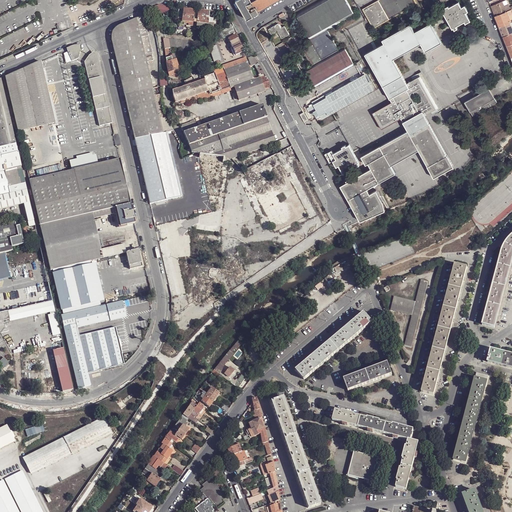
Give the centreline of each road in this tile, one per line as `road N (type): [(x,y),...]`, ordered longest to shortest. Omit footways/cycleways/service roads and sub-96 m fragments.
road 1 (unclassified): [(97,25),(161,294),(159,327),(136,368),(99,392),(47,403),(0,393)]
road 2 (residential): [(333,204),(245,27)]
road 3 (unknown): [(475,254),(436,413)]
road 4 (residential): [(372,292),(422,422)]
road 5 (residential): [(289,386),(422,422)]
road 6 (residential): [(422,422),(451,401),(465,359),(511,328)]
road 7 (residential): [(289,386),(333,511)]
road 8 (residential): [(372,292),(272,371)]
